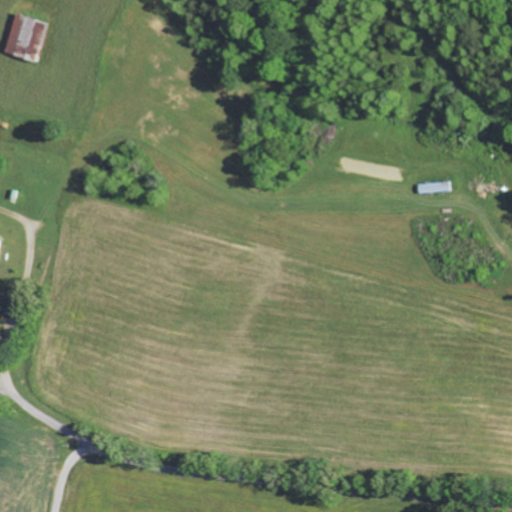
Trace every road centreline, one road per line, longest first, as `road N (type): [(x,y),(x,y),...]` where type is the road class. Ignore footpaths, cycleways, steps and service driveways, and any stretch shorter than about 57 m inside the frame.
road 1 (residential): [(71,432),(123,457),(179,469),(511,502)]
road 2 (residential): [(71,432),(79,415),(34,385),(18,358),(43,289),(37,218),(0,197)]
